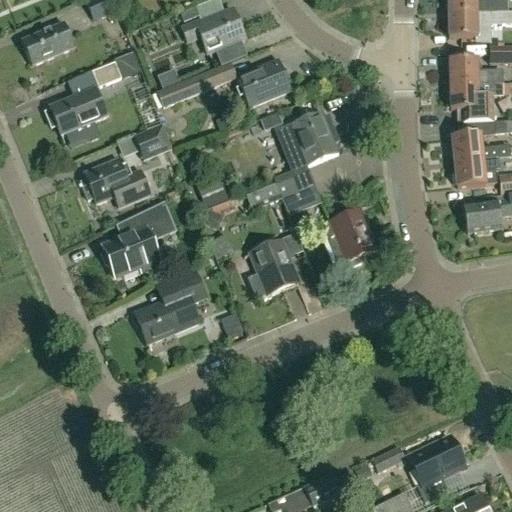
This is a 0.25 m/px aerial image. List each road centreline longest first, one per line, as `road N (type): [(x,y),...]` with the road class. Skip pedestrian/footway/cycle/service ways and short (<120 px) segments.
road 1 (residential): [(109,416),(433,286)]
road 2 (residential): [(109,416),(0,153)]
road 3 (residential): [(433,286),(413,203),(400,62)]
road 4 (residential): [(511,467),(433,286)]
road 5 (residential): [(400,62),(334,50),(306,35),(280,0)]
